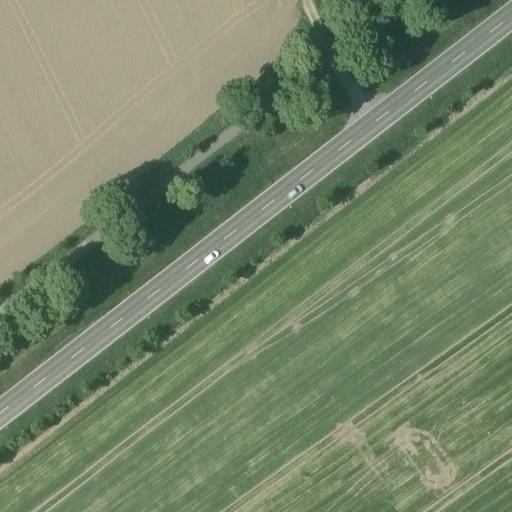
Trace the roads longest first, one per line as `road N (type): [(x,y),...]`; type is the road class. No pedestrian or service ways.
road 1 (secondary): [(0,411),(511,15)]
road 2 (track): [(375,123),(330,57),(307,0)]
